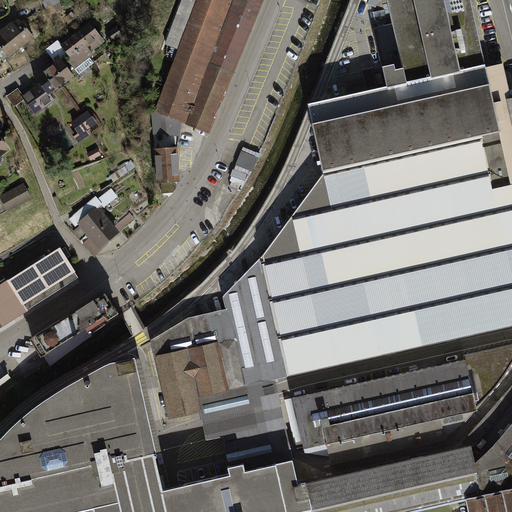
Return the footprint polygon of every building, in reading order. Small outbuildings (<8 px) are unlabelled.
[(44,0),(42,1),(49,16),(63,10),(60,2),(62,1),(61,0),(44,0)] [(186,318),(148,342),(165,422),(197,415),(202,415),(204,422),(208,441),(224,438),(228,456),(231,474),(259,468),(291,460),(290,454),(274,388),(273,381),(313,373),(511,328),(511,99),(510,100),(503,63),(485,67),(471,0),(386,0),(391,23),(372,29),(386,89),(328,101),(307,106),(315,138),(321,176),(261,256),(221,300),(224,311),(186,318)] [(263,0),(198,0),(155,114),(181,124),(212,136),(263,0)] [(182,0),(165,45),(175,49),(193,0),(182,0)] [(12,23),(6,27),(23,48),(34,39),(19,21),(13,25),(12,23)] [(63,60),(58,54),(52,59),(55,63),(51,65),(53,67),(49,70),(61,87),(72,78),(67,70),(73,66),(79,75),(94,64),(89,58),(93,55),(91,52),(104,43),(89,23),(60,45),(58,46),(66,58),(63,60)] [(0,59),(2,62),(8,57),(9,59),(23,48),(6,27),(0,31),(0,59)] [(117,28),(106,33),(111,42),(122,37),(117,28)] [(45,50),(52,59),(58,54),(63,60),(66,58),(58,46),(60,45),(57,41),(45,50)] [(32,75),(39,84),(21,97),(24,100),(34,115),(54,102),(49,95),(61,87),(49,70),(44,73),(43,72),(40,74),(37,71),(32,75)] [(24,100),(21,97),(16,90),(6,97),(14,108),(24,100)] [(87,111),(70,123),(76,132),(79,136),(87,131),(96,124),(87,111)] [(156,150),(154,150),(156,185),(161,185),(162,195),(173,194),(176,191),(176,184),(180,184),(178,149),(181,124),(155,114),(151,113),(156,150)] [(79,136),(76,132),(72,135),(78,144),(90,135),(87,131),(79,136)] [(0,159),(11,152),(0,135),(0,159)] [(261,155),(243,148),(234,170),(233,170),(230,177),(232,177),(230,182),(231,182),(230,186),(239,190),(241,186),(244,187),(252,172),(253,173),(261,155)] [(98,149),(87,154),(91,162),(101,156),(98,149)] [(114,183),(136,168),(132,162),(109,176),(114,183)] [(66,180),(53,186),(57,195),(70,189),(66,180)] [(23,184),(0,196),(0,199),(7,213),(32,200),(23,184)] [(76,230),(79,227),(85,235),(88,239),(83,244),(91,254),(96,256),(102,250),(101,249),(137,219),(130,210),(115,224),(107,214),(108,213),(105,210),(119,198),(111,188),(97,200),(95,197),(68,220),(76,230)] [(79,227),(76,230),(72,232),(78,240),(85,235),(79,227)] [(78,276),(59,247),(10,281),(0,286),(0,332),(30,314),(26,309),(78,276)] [(104,290),(29,337),(39,354),(42,352),(50,365),(91,335),(88,329),(117,309),(104,290)] [(317,392),(291,398),(302,448),(327,442),(331,460),(445,434),(469,411),(477,409),(476,404),(505,374),(511,362),(511,341),(463,353),(464,358),(442,363),(317,392)] [(0,511),(68,511),(98,505),(99,511),(289,511),(294,511),(293,511),(411,511),(468,498),(470,511),(511,511),(511,424),(511,427),(473,468),(468,447),(297,488),(291,460),(259,468),(231,474),(196,482),(174,488),(162,490),(161,485),(134,357),(111,362),(69,385),(43,401),(29,412),(15,423),(0,439),(0,511)] [(8,373),(0,378),(0,384),(11,376),(8,373)]
